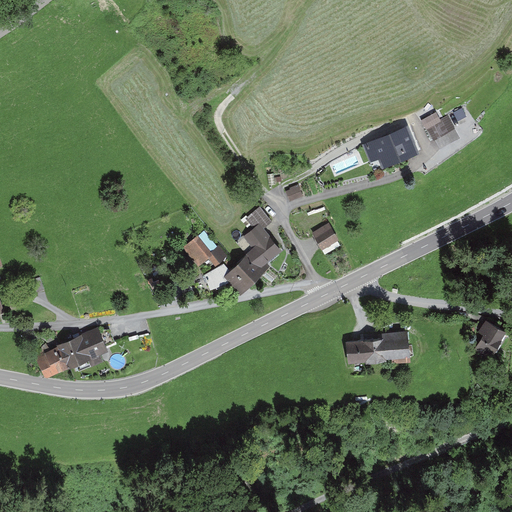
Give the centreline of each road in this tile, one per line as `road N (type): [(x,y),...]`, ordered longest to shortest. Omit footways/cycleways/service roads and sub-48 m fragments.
road 1 (secondary): [(511,202),(145,381),(84,390),(0,377)]
road 2 (track): [(0,327),(129,318),(300,286),(323,295),(275,202)]
road 3 (track): [(511,421),(294,511)]
road 4 (track): [(280,215),(291,205),(393,178),(473,126)]
road 5 (track): [(275,202),(278,190),(438,97)]
road 6 (track): [(275,202),(217,116),(256,73)]
road 7 (track): [(511,318),(382,294),(362,277)]
